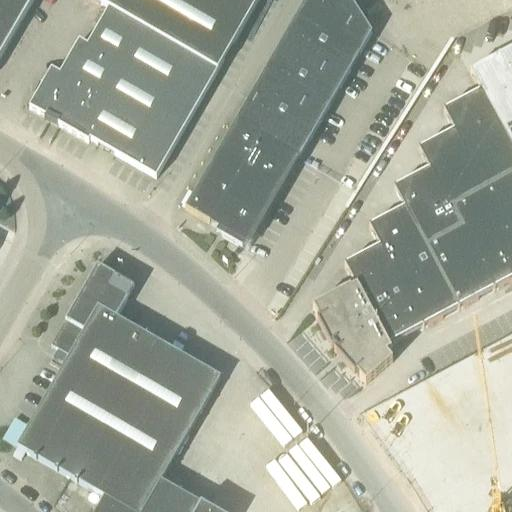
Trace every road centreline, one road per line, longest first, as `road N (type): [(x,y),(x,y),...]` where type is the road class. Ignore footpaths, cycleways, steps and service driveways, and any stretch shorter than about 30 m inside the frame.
road 1 (unclassified): [(72,195),(159,251),(243,323),(335,427),(392,511)]
road 2 (unclassified): [(72,195),(0,320)]
